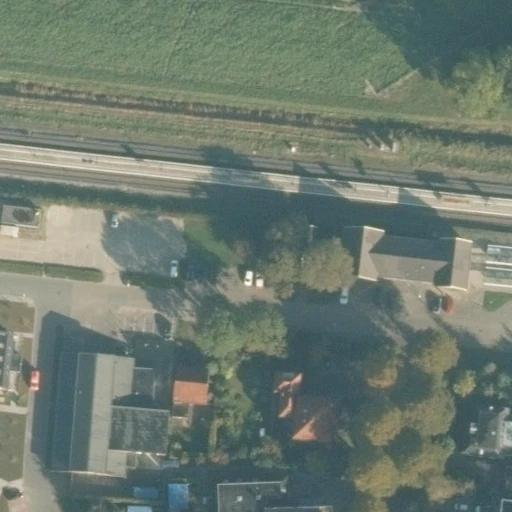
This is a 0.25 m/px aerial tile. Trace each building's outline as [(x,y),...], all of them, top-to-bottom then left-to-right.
[(259,178),(231,175),(231,179),(231,182),(258,185),(259,182),(259,178)] [(441,205),(469,208),(469,205),(470,201),(442,198),(441,202),(441,205)] [(41,212),(3,208),(1,225),(38,230),(41,212)] [(317,230),(299,228),(297,254),(315,256),(317,230)] [(382,237),(344,233),(341,261),(339,279),(378,283),(378,280),(437,286),(437,288),(465,291),(470,247),(439,244),(439,246),(424,245),(381,240),(382,237)] [(511,264),(491,262),(489,283),(511,285),(511,264)] [(0,391),(5,392),(7,373),(8,364),(9,356),(11,337),(0,336),(0,391)] [(9,356),(8,364),(20,366),(20,357),(9,356)] [(165,457),(169,415),(152,413),(155,373),(134,371),(135,365),(131,362),(99,359),(63,356),(60,359),(50,470),(51,472),(122,478),(125,475),(126,467),(134,468),(135,455),(165,457)] [(19,374),(20,366),(8,364),(7,373),(19,374)] [(176,370),(173,410),(204,413),(203,423),(215,424),(217,402),(205,401),(207,372),(176,370)] [(300,377),(277,375),(275,395),(281,396),(279,419),(294,420),(293,441),(330,444),(332,424),(337,424),(339,403),(298,399),(300,377)] [(509,414),(475,409),(471,435),(467,435),(464,455),(504,461),(505,455),(511,455),(511,418),(509,418),(509,414)] [(278,511),(279,507),(287,507),(286,480),(214,482),(214,511),(278,511)] [(511,511),(511,503),(503,502),(501,511),(511,511)]
